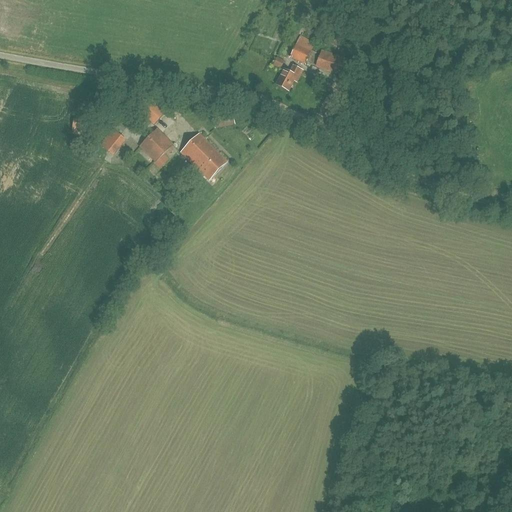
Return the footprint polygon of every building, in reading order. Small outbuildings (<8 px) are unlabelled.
[(305,66),(307,61),(314,64),(318,54),(311,51),(314,41),(300,35),(289,58),(305,66)] [(321,51),(315,67),(343,77),(349,60),(321,51)] [(280,70),(285,61),(277,57),(272,66),(280,70)] [(302,71),(292,66),(289,72),(284,70),(276,85),(288,91),(294,81),(296,82),(302,71)] [(154,127),(167,112),(148,95),(135,110),(154,127)] [(231,107),(211,112),(215,129),(235,125),(231,107)] [(173,145),(157,129),(143,143),(144,144),(141,148),(155,163),(161,169),(168,162),(162,156),(173,145)] [(228,162),(199,133),(180,153),(209,182),(228,162)]
